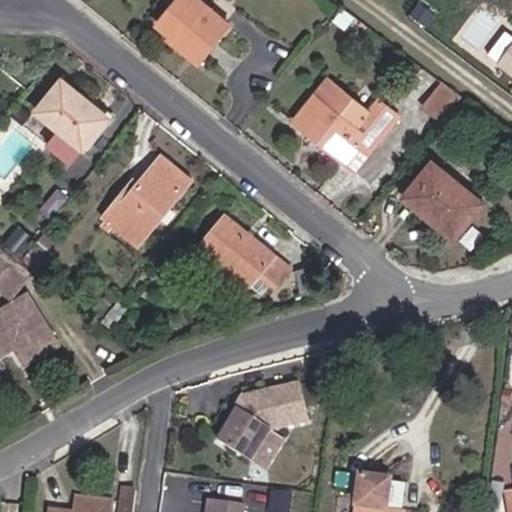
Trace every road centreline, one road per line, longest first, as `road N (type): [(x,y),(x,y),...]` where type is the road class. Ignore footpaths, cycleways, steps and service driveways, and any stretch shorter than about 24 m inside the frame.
road 1 (residential): [(54,10),(402,300)]
road 2 (residential): [(0,464),(145,380),(402,300)]
